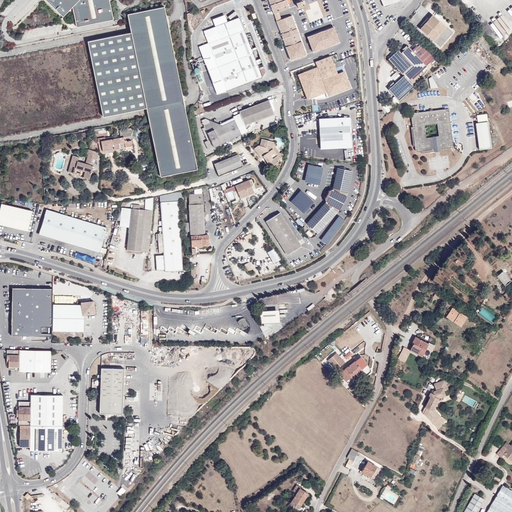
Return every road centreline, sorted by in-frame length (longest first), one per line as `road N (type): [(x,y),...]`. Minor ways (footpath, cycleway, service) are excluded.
road 1 (secondary): [(0,255),(156,298),(212,299),(315,271),(356,236),(373,205)]
road 2 (secondary): [(353,0),(371,126),(367,203),(328,257),(238,288)]
road 3 (residential): [(338,464),(376,390),(389,330),(356,285),(355,270),(415,222)]
road 4 (residential): [(0,140),(189,102),(179,6)]
road 5 (secondary): [(204,294),(144,290),(0,246)]
road 6 (residential): [(256,0),(288,90),(293,145),(292,163),(273,189)]
road 7 (residential): [(0,52),(167,18),(179,6)]
road 8 (track): [(389,330),(446,248),(511,194)]
road 9 (unknown): [(26,0),(4,23),(16,42),(120,23),(122,8)]
road 10 (residential): [(113,199),(253,168),(273,189)]
road 11 (unclassified): [(84,371),(77,459),(52,480),(11,490)]
road 12 (residential): [(415,222),(511,150)]
